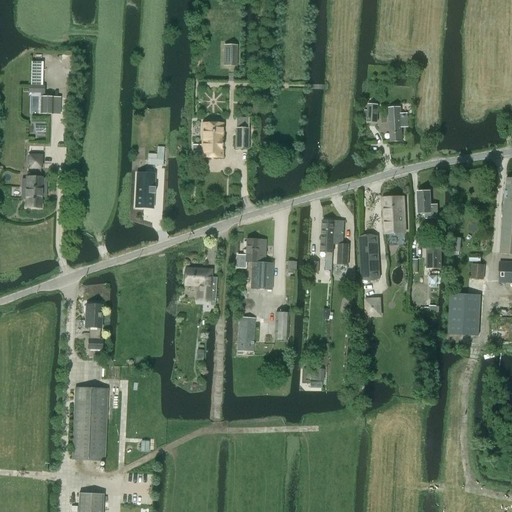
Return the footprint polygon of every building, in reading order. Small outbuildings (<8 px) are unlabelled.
[(223,45),(223,65),(236,66),(236,46),(223,45)] [(41,97),(40,114),(53,115),(53,97),(41,97)] [(364,110),(364,118),(368,118),(367,122),(377,123),(377,111),(378,106),(368,105),(368,110),(364,110)] [(389,108),(390,142),(402,142),(402,128),(407,127),(406,114),(401,114),(400,108),(389,108)] [(202,151),(202,157),(222,157),(222,124),(202,124),(202,145),(193,145),(193,151),(202,151)] [(235,148),(248,149),(248,129),(235,128),(235,148)] [(148,154),(147,165),(163,166),(164,148),(157,148),(157,155),(148,154)] [(22,188),(26,188),(25,208),(41,208),(41,192),(46,192),(47,179),(42,179),(42,178),(41,178),(41,174),(27,173),(27,178),(26,178),(26,180),(22,180),(22,188)] [(137,179),(135,207),(152,208),(153,194),(154,194),(154,193),(153,193),(153,188),(155,188),(155,187),(153,187),(154,180),(154,175),(153,175),(153,180),(137,179)] [(511,179),(506,179),(503,216),(511,216),(511,179)] [(430,191),(417,192),(418,214),(428,213),(429,218),(437,218),(437,205),(431,205),(430,191)] [(385,234),(405,233),(403,197),(383,198),(385,234)] [(511,254),(511,216),(503,216),(500,254),(511,254)] [(334,233),(333,244),(339,244),(338,264),(348,264),(349,244),(343,244),(344,221),(323,220),(322,230),(330,230),(330,232),(334,233)] [(332,270),(333,244),(334,233),(330,232),(330,230),(322,230),(321,252),(326,252),(325,269),(332,270)] [(362,280),(380,279),(377,236),(360,237),(362,280)] [(250,289),(271,290),(273,263),(264,263),(266,241),(247,239),(246,256),(246,262),(252,263),(250,289)] [(429,268),(440,268),(441,268),(441,246),(429,246),(429,268)] [(511,262),(500,262),(500,282),(511,282),(511,262)] [(471,278),(484,279),(484,265),(472,264),(471,278)] [(215,302),(216,278),(208,278),(208,271),(185,270),(184,285),(199,285),(198,301),(215,302)] [(448,334),(478,336),(480,295),(450,294),(448,334)] [(381,316),(380,299),(365,299),(366,316),(381,316)] [(100,329),(101,329),(102,306),(86,305),(85,328),(89,328),(89,340),(88,340),(88,349),(102,350),(102,341),(100,340),(100,329)] [(274,340),(286,341),(287,313),(275,313),(274,340)] [(240,316),(238,341),(243,341),(248,342),(248,346),(253,346),(253,342),(255,319),(243,318),(243,316),(240,316)] [(74,387),(71,460),(105,461),(108,389),(74,387)] [(78,493),(77,511),(102,511),(103,494),(78,493)]
